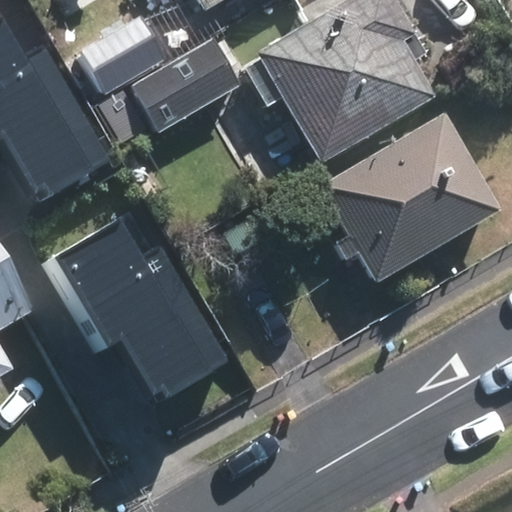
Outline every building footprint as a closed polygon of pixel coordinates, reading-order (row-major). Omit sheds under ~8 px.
[(190,0),(196,9),(211,0),(190,0)] [(313,166),(431,99),(399,44),(411,37),(389,0),(343,0),(247,56),(313,166)] [(100,101),(163,65),(136,21),(75,57),(100,101)] [(0,29),(0,143),(36,209),(108,170),(45,56),(29,65),(7,25),(0,29)] [(223,86),(202,54),(134,95),(154,128),(223,86)] [(441,120),(314,193),(341,238),(329,245),(340,264),(352,257),(371,289),(497,215),(441,120)] [(56,254),(102,339),(120,329),(158,398),(230,359),(167,245),(151,254),(129,214),(56,254)] [(235,259),(262,244),(247,216),(219,231),(235,259)] [(0,359),(0,331),(21,320),(0,282),(0,379),(9,374),(0,359)]
